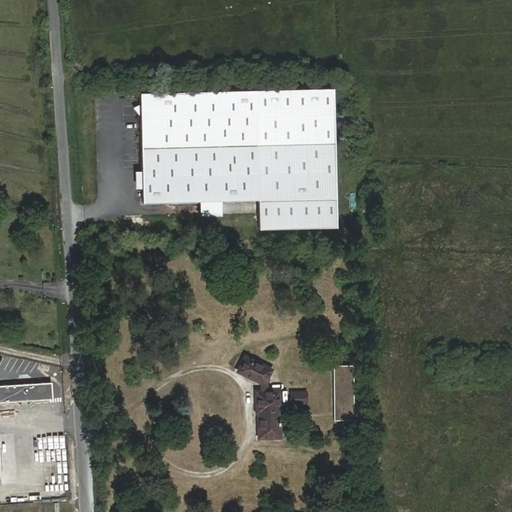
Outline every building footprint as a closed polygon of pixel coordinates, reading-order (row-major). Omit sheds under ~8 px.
[(330,225),(328,86),(250,88),(252,198),(253,227),(330,225)] [(250,88),(134,90),(134,104),(135,117),(135,169),(136,186),(136,200),(194,199),(215,198),(252,198),(250,88)] [(215,198),(194,199),(194,214),(215,213),(215,198)] [(262,384),(269,367),(245,357),(238,371),(259,382),(262,384)] [(342,419),(353,419),(354,365),(353,365),(345,365),(333,365),(333,419),(342,419)] [(270,391),(269,367),(262,384),(259,382),(260,391),(270,391)] [(0,400),(52,398),(51,381),(0,384),(0,400)] [(289,390),(290,402),(307,401),(306,389),(289,390)] [(270,391),(260,391),(256,391),(257,436),(279,435),(278,391),(270,391)]
